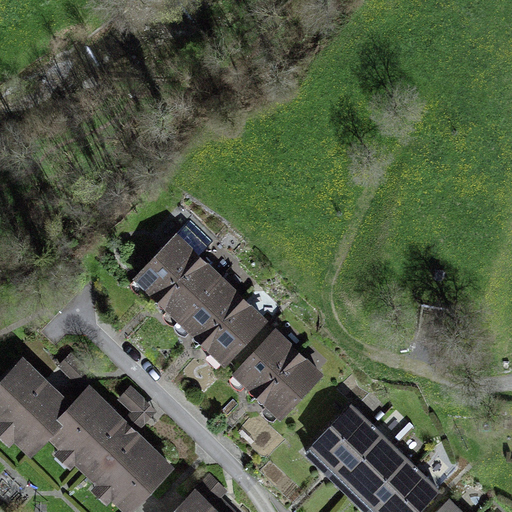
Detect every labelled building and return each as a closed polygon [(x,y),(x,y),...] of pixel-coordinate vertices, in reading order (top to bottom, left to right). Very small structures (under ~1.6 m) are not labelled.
[(202,266),(179,243),(136,287),(159,310),(202,266)] [(202,266),(159,310),(182,333),(225,288),(202,266)] [(225,288),(182,333),(205,355),(248,311),(225,288)] [(248,311),(205,355),(228,378),(271,334),(248,311)] [(271,334),(228,378),(251,401),(294,356),(271,334)] [(294,356),(251,401),(274,423),(317,379),(294,356)] [(42,437),(65,414),(15,365),(0,380),(0,441),(19,460),(42,437)] [(118,405),(143,420),(153,402),(128,388),(118,405)] [(65,414),(42,437),(119,511),(123,511),(163,471),(84,394),(65,414)] [(322,476),(367,434),(347,413),(302,456),(322,476)] [(322,476),(341,497),(386,454),(367,434),(322,476)] [(341,497),(355,511),(366,511),(406,475),(386,454),(341,497)] [(406,475),(366,511),(407,511),(426,495),(406,475)] [(206,511),(190,495),(173,511),(206,511)] [(445,511),(435,502),(425,511),(445,511)]
